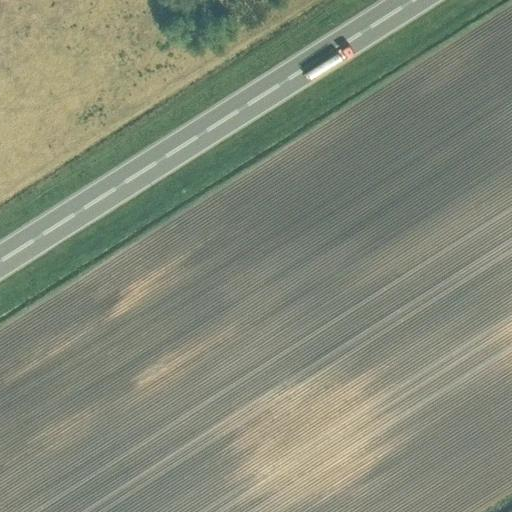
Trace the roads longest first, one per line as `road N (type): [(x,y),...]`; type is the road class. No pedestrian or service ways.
road 1 (trunk): [(0,429),(376,185),(511,85)]
road 2 (trunk): [(0,248),(399,0)]
